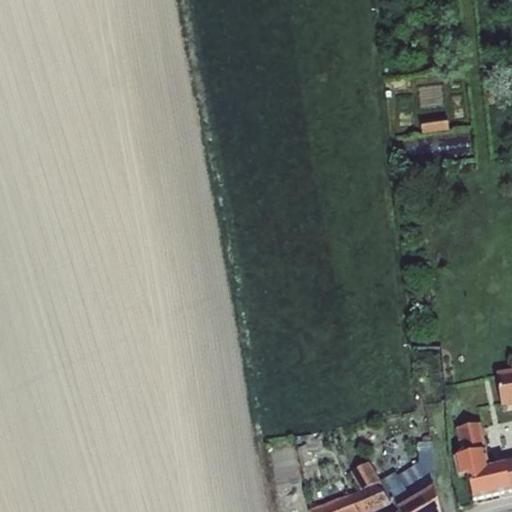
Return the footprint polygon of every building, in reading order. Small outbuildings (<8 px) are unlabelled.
[(450,118),(421,122),(423,135),(451,132),(450,118)] [(459,454),(454,456),(460,481),(466,480),(472,503),(511,493),(511,370),(495,374),(501,410),(511,407),(511,461),(492,467),(482,424),(468,427),(454,431),(459,454)] [(404,484),(381,492),(392,506),(396,511),(397,511),(439,511),(433,489),(434,451),(417,452),(421,480),(406,487),(404,484)] [(360,492),(377,486),(367,464),(353,474),(360,492)] [(360,492),(309,511),(377,511),(392,506),(381,492),(377,486),(360,492)]
